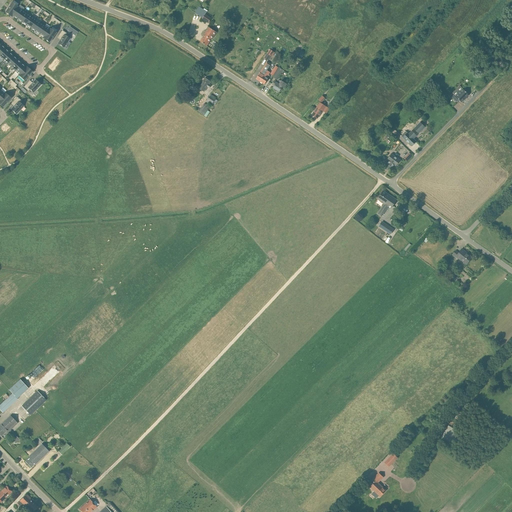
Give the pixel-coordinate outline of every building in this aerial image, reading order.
[(12,17),(13,16),(18,8),(19,7),(12,3),(5,12),(12,17)] [(195,13),(203,18),(202,19),(208,23),(212,18),(206,14),(207,12),(199,6),(195,13)] [(18,8),(13,16),(17,19),(22,11),(18,8)] [(27,14),(22,11),(17,19),(21,22),(27,14)] [(31,17),(27,14),(21,22),(26,25),(31,17)] [(36,20),(31,17),(26,25),(30,28),(36,20)] [(40,23),(36,20),(30,28),(35,31),(40,23)] [(45,26),(40,23),(35,31),(39,34),(45,26)] [(50,28),(49,28),(49,29),(45,26),(39,34),(44,37),(43,38),(50,28)] [(70,26),(67,29),(75,35),(77,32),(70,26)] [(204,35),(205,35),(200,42),(207,46),(211,39),(212,40),(217,32),(209,27),(204,35)] [(43,38),(49,43),(56,33),(50,28),(43,38)] [(68,41),(70,39),(66,36),(67,34),(62,31),(58,36),(61,38),(58,44),(64,48),(65,47),(67,48),(70,43),(68,41)] [(10,53),(6,49),(0,55),(0,57),(3,60),(10,53)] [(272,57),(275,53),(270,49),(264,58),(268,60),(271,56),(272,57)] [(14,57),(10,53),(3,60),(7,64),(14,57)] [(18,60),(14,57),(7,64),(11,67),(18,60)] [(22,64),(18,60),(11,67),(15,71),(22,64)] [(263,68),(256,79),(260,82),(267,71),(268,70),(269,67),(271,65),(271,64),(267,61),(263,68)] [(27,67),(26,67),(22,64),(15,71),(19,75),(18,75),(19,76),(27,67)] [(19,76),(24,81),(32,72),(27,67),(19,76)] [(278,69),(275,74),(273,77),(277,80),(283,70),(279,67),(278,69)] [(267,71),(260,82),(264,84),(268,78),(267,77),(270,73),(267,71)] [(211,86),(209,84),(211,82),(205,78),(198,88),(204,92),(207,87),(209,88),(211,86)] [(30,80),(24,87),(28,91),(30,90),(33,93),(41,85),(35,80),(32,83),(30,80)] [(279,84),(277,83),(277,82),(274,81),(272,84),(275,86),(273,88),(279,92),(282,87),(284,88),(286,84),(281,81),(279,84)] [(454,94),(451,97),(457,103),(459,100),(462,102),(469,95),(463,89),(456,96),(454,94)] [(0,98),(0,104),(3,107),(11,98),(5,93),(0,98)] [(210,107),(214,102),(216,98),(211,94),(206,102),(205,103),(199,112),(204,116),(210,107)] [(12,102),(15,105),(11,109),(17,114),(24,107),(20,103),(22,101),(17,97),(12,102)] [(335,97),(328,106),(331,109),(338,100),(335,97)] [(318,106),(312,114),(318,118),(322,111),(326,106),(320,103),(318,106)] [(425,127),(420,122),(413,129),(418,134),(425,127)] [(406,131),(401,136),(403,138),(406,141),(412,146),(416,141),(414,139),(417,136),(412,131),(409,134),(408,133),(406,131)] [(409,153),(404,158),(407,161),(412,155),(409,153)] [(389,161),(384,167),(390,171),(394,165),(396,166),(398,164),(400,160),(392,154),(389,157),(387,159),(389,161)] [(397,200),(383,191),(377,199),(384,204),(385,204),(389,206),(391,208),(397,200)] [(385,204),(378,214),(382,216),(389,206),(385,204)] [(385,224),(382,228),(390,234),(394,229),(385,224)] [(455,258),(457,257),(466,265),(472,257),(462,249),(459,253),(456,250),(452,255),(455,258)] [(32,374),(35,377),(41,370),(38,367),(32,374)] [(9,389),(12,393),(17,399),(28,388),(20,379),(9,389)] [(37,391),(21,406),(30,415),(46,400),(37,391)] [(0,425),(0,434),(1,436),(6,431),(7,433),(18,423),(11,416),(1,425),(0,425)] [(458,437),(459,436),(460,436),(461,434),(448,426),(439,441),(453,449),(460,439),(458,437)] [(67,443),(58,451),(62,455),(70,446),(67,443)] [(30,457),(25,461),(31,467),(35,463),(36,464),(43,457),(42,456),(45,454),(46,454),(49,451),(42,444),(29,456),(30,457)] [(393,453),(385,462),(389,467),(398,458),(393,453)] [(371,480),(374,483),(370,487),(380,496),(386,490),(378,483),(384,477),(379,473),(371,480)] [(0,493),(0,501),(1,502),(12,492),(7,486),(0,493)] [(31,511),(37,507),(30,500),(31,499),(26,494),(20,501),(31,511)] [(81,511),(90,511),(96,507),(90,500),(79,509),(81,511)] [(118,511),(111,503),(99,511),(118,511)]
